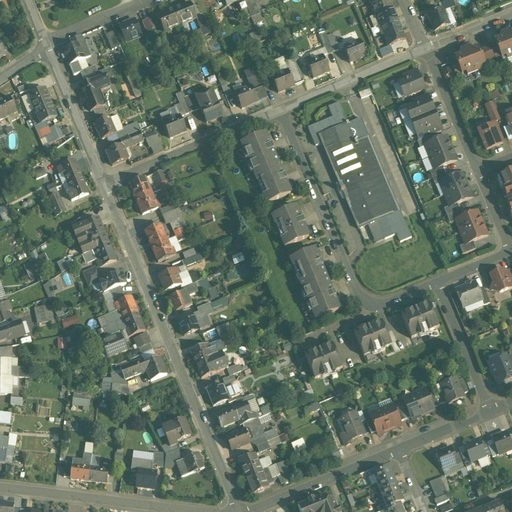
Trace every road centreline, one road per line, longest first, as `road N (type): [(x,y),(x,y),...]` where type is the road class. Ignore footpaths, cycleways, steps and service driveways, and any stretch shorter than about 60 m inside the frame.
road 1 (residential): [(105,184),(240,511)]
road 2 (residential): [(281,115),(371,309)]
road 3 (residential): [(204,511),(0,486)]
road 4 (residential): [(281,115),(105,184)]
road 5 (residential): [(400,448),(253,511)]
road 6 (residential): [(426,55),(281,115)]
road 7 (residential): [(45,45),(105,184)]
road 8 (residential): [(490,410),(438,286)]
road 9 (residential): [(479,175),(426,55)]
